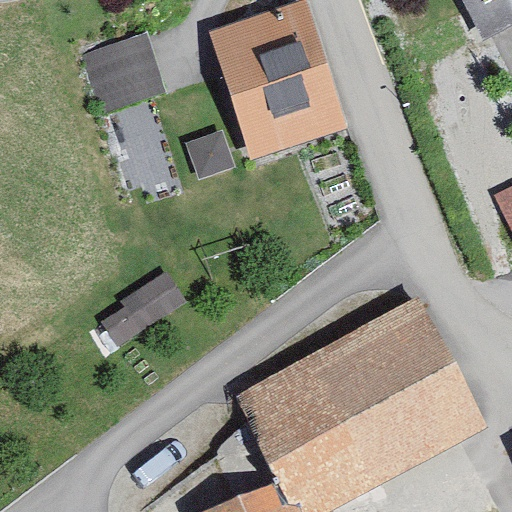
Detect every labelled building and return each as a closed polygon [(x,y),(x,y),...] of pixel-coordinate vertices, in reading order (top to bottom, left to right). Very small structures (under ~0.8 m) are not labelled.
[(511,33),(511,0),(463,0),(487,46),(511,33)] [(353,138),(311,11),(217,42),(259,168),(353,138)] [(149,29),(85,50),(105,108),(168,86),(149,29)] [(511,182),(495,189),(511,232),(511,182)] [(179,308),(164,282),(120,308),(126,318),(104,330),(116,349),(149,330),(147,327),(179,308)] [(365,511),(494,443),(421,307),(241,403),(290,495),(298,511),(365,511)] [(298,511),(290,495),(244,511),(298,511)]
